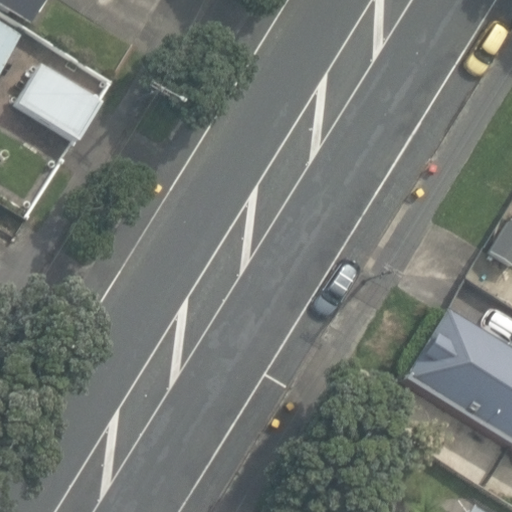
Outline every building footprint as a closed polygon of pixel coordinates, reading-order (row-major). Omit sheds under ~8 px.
[(0,0),(0,10),(24,25),(30,14),(35,16),(44,0),(0,0)] [(0,50),(12,30),(0,22),(0,50)] [(10,98),(71,134),(93,96),(32,60),(10,98)] [(511,268),(511,227),(505,223),(484,256),(510,272),(511,268)] [(402,382),(511,448),(511,357),(442,315),(402,382)]
